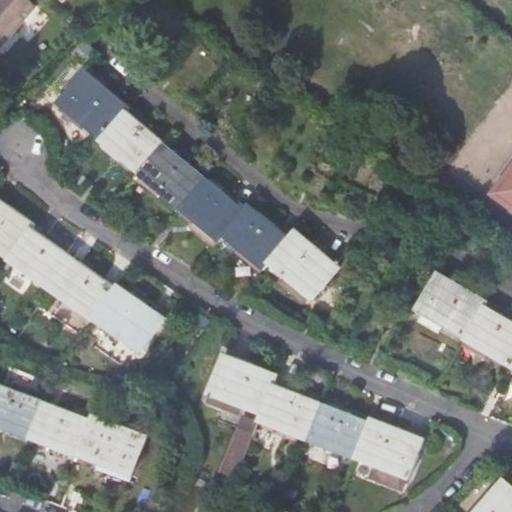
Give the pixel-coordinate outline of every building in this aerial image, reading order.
[(0,0),(0,47),(35,6),(28,0),(0,0)] [(268,265),(311,301),(339,268),(296,231),(289,239),(248,206),(244,211),(165,148),(167,145),(126,113),(128,109),(84,73),(57,106),(101,141),(99,144),(140,177),(138,179),(219,243),(223,238),(263,271),(268,265)] [(95,322),(140,354),(166,320),(119,287),(117,290),(31,229),(34,225),(0,202),(0,254),(8,260),(6,262),(94,324),(95,322)] [(511,324),(485,309),(488,304),(437,275),(416,312),(465,340),(463,342),(511,370),(511,324)] [(357,460),(410,480),(425,442),(371,420),(370,425),(274,387),(278,377),(226,357),(210,396),(262,416),(259,424),(356,463),(357,460)] [(99,465),(131,477),(146,438),(93,416),(91,422),(0,386),(0,428),(76,460),(77,456),(99,465)] [(511,511),(511,487),(504,481),(477,511),(511,511)]
